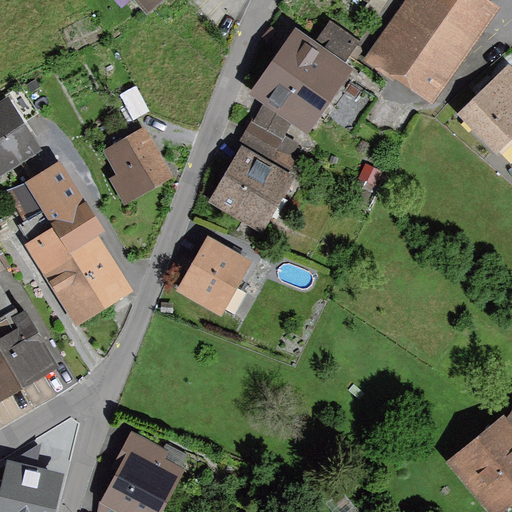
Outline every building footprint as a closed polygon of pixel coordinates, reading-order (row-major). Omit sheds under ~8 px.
[(138,0),(146,9),(156,0),(138,0)] [(426,91),(484,7),(474,0),(410,0),(369,60),(381,68),(385,63),(401,74),(397,79),(421,95),(425,90),(426,91)] [(357,45),(330,27),(317,46),(326,52),(323,56),(297,39),(260,93),(269,99),(264,107),(272,115),(278,118),(284,114),(286,111),(303,123),(314,107),(351,132),(375,98),(347,79),(339,92),(334,88),(345,72),(341,69),(357,45)] [(495,151),(511,135),(511,66),(508,62),(456,109),(495,151)] [(0,171),(35,150),(22,129),(22,127),(22,124),(20,120),(18,119),(15,118),(12,118),(9,119),(2,107),(0,107),(0,171)] [(245,133),(250,136),(273,149),(280,136),(252,120),(245,133)] [(123,198),(161,176),(132,125),(101,142),(119,174),(112,178),(123,198)] [(264,166),(273,149),(250,136),(244,147),(247,149),(244,155),(264,166)] [(259,223),(285,178),(264,166),(244,155),(218,200),(259,223)] [(68,248),(85,237),(98,230),(59,167),(31,184),(49,217),(68,248)] [(81,315),(105,301),(78,256),(74,259),(68,248),(49,217),(31,184),(29,182),(12,188),(32,221),(20,228),(75,318),(81,315)] [(78,256),(105,301),(125,288),(105,256),(99,260),(85,237),(68,248),(74,259),(78,256)] [(231,285),(243,264),(209,245),(185,287),(217,305),(229,284),(231,285)] [(6,299),(0,302),(0,349),(19,382),(54,362),(36,332),(37,331),(26,313),(18,318),(6,299)] [(0,349),(0,392),(19,382),(0,349)] [(511,422),(507,420),(453,464),(493,511),(511,495),(511,422)] [(110,499),(135,511),(151,511),(174,470),(157,461),(161,453),(133,439),(119,465),(126,469),(110,499)] [(12,471),(2,511),(45,511),(54,477),(37,473),(40,458),(20,453),(17,466),(12,471)]
